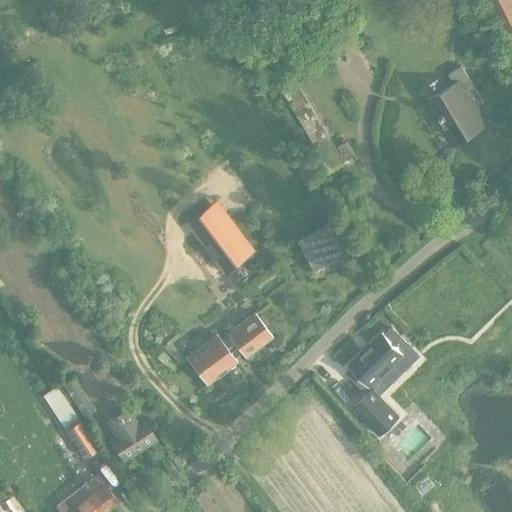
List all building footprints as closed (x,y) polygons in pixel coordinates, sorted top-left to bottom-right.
[(511,0),(486,0),(505,35),(511,31),(511,0)] [(345,24),(320,40),(332,58),(356,42),(345,24)] [(448,73),(456,86),(432,101),(429,96),(429,97),(456,142),(457,142),(454,137),(478,123),(481,128),(482,127),(472,111),(483,104),(486,108),(487,108),(461,65),(448,73)] [(312,154),(324,176),(358,157),(346,136),(312,154)] [(247,253),(211,199),(181,219),(217,273),(247,253)] [(297,240),(310,262),(315,272),(347,253),(329,221),(297,240)] [(195,347),(195,348),(185,355),(206,384),(216,376),(217,376),(218,376),(217,375),(225,369),(226,370),(227,369),(226,368),(237,360),(233,356),(240,351),(245,357),(272,335),(255,312),(227,333),(227,334),(221,339),(216,332),(205,340),(204,341),(196,347),(196,346),(195,347)] [(352,366),(347,371),(356,382),(361,377),(372,388),(353,406),(379,433),(398,416),(376,393),(390,379),(382,371),(401,354),(398,351),(406,344),(392,328),(384,336),(382,333),(349,364),(352,366)] [(63,384),(83,416),(95,409),(74,376),(63,384)] [(55,387),(42,395),(65,430),(64,430),(82,457),(95,448),(78,421),(55,387)] [(111,440),(122,457),(153,437),(142,419),(135,424),(124,407),(123,408),(107,419),(118,435),(111,440)] [(55,506),(60,511),(100,511),(116,501),(96,474),(55,506)] [(192,511),(220,511),(201,489),(185,503),(192,511)]
